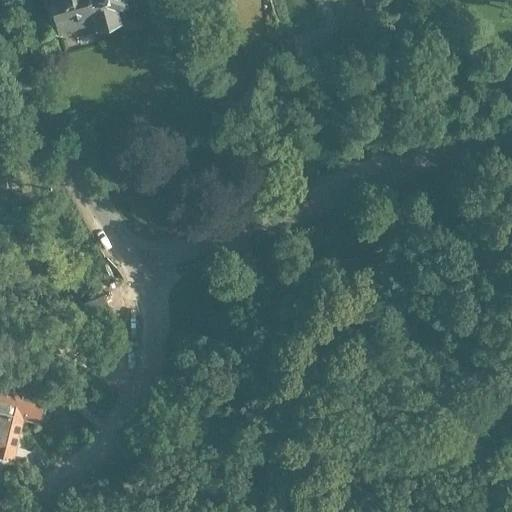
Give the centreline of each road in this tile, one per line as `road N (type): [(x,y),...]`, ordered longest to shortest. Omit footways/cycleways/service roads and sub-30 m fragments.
road 1 (residential): [(144,261),(344,187),(511,110)]
road 2 (residential): [(16,511),(42,473),(118,399),(146,350),(155,310),(144,261)]
road 3 (residential): [(144,261),(0,20)]
road 4 (unknown): [(312,199),(270,89),(203,34),(205,0)]
